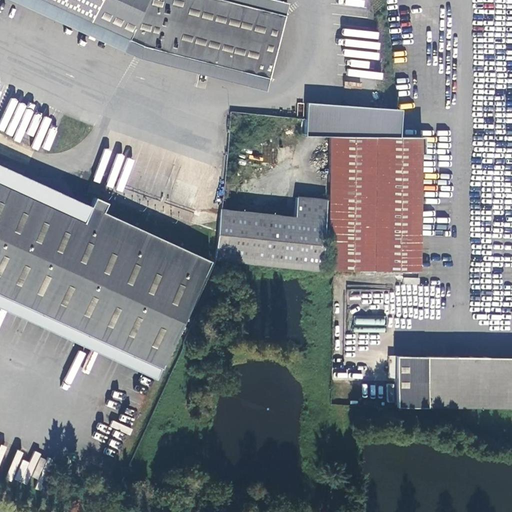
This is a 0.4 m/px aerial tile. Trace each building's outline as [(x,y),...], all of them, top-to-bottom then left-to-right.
[(142,46),(39,0),(8,0),(135,58),(264,90),(267,78),(142,46)] [(39,0),(142,46),(267,78),(284,14),(228,0),(39,0)] [(286,2),(278,0),(228,0),(284,14),(286,2)] [(357,135),(397,135),(398,108),(380,106),(305,101),(302,135),(328,136),(328,135),(329,135),(357,135)] [(399,272),(418,272),(421,151),(421,135),(397,135),(357,135),(329,135),(328,135),(328,136),(326,270),(345,271),(399,272)] [(90,208),(0,166),(0,185),(82,224),(90,208)] [(0,297),(158,370),(208,263),(102,213),(106,205),(94,199),(90,208),(82,224),(0,185),(0,297)] [(323,219),(325,200),(295,197),(293,216),(323,219)] [(318,270),(323,219),(293,216),(219,209),(214,260),(318,270)] [(0,310),(153,381),(158,370),(0,297),(0,310)] [(422,417),(424,357),(394,356),(393,387),(392,417),(422,417)] [(422,417),(436,418),(511,419),(511,358),(424,357),(422,417)] [(33,485),(43,454),(29,450),(20,480),(33,485)]
